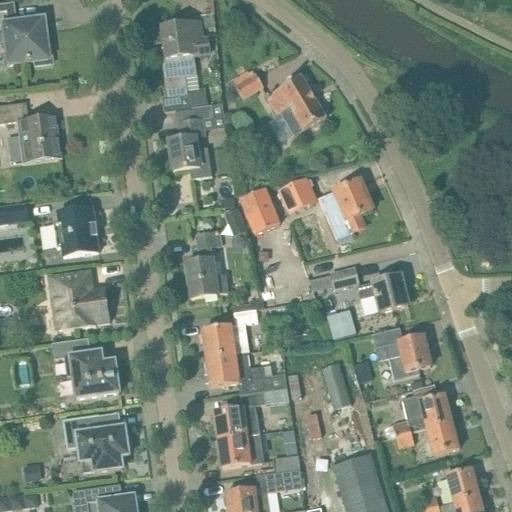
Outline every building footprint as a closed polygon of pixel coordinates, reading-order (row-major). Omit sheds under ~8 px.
[(13,25),(11,7),(0,8),(0,36),(2,37),(6,67),(34,64),(34,68),(52,66),(49,48),(45,49),(43,33),(37,34),(36,22),(13,25)] [(176,113),(192,111),(190,97),(188,97),(185,77),(196,75),(194,58),(210,55),(208,42),(192,44),(189,26),(163,30),(153,32),(155,47),(165,45),(167,60),(162,61),(167,94),(170,94),(170,100),(163,101),(165,115),(176,113)] [(256,78),(236,90),(245,103),(264,92),(256,78)] [(303,135),(309,131),(327,121),(301,79),(266,100),(278,120),(290,113),(303,135)] [(25,105),(6,108),(0,108),(0,126),(17,124),(23,166),(60,161),(57,143),(55,142),(53,132),(56,132),(54,119),(27,122),(25,105)] [(212,108),(192,111),(176,113),(178,126),(179,126),(181,142),(169,144),(174,174),(190,172),(192,182),(212,179),(208,151),(198,153),(195,136),(203,135),(204,139),(205,139),(202,122),(214,120),(212,108)] [(280,194),(282,198),(290,216),(317,205),(307,183),(280,194)] [(360,183),(319,201),(337,242),(365,230),(360,218),(373,212),(360,183)] [(241,205),(247,219),(255,238),(280,227),(266,194),(241,205)] [(234,200),(222,200),(223,210),(234,210),(234,200)] [(0,227),(9,226),(7,209),(0,210),(0,227)] [(64,260),(79,258),(99,255),(97,239),(98,239),(96,227),(95,227),(93,211),(57,216),(59,226),(54,227),(57,251),(62,250),(64,260)] [(236,212),(225,217),(231,232),(242,227),(236,212)] [(201,264),(187,266),(192,302),(218,298),(228,297),(225,279),(215,281),(213,262),(211,263),(209,251),(221,249),(219,235),(197,238),(201,264)] [(355,272),(331,277),(335,291),(358,285),(355,272)] [(96,327),(110,325),(105,291),(93,293),(90,274),(49,280),(52,300),(58,299),(62,333),(96,328),(96,327)] [(380,315),(389,313),(408,308),(401,279),(373,286),(358,290),(361,302),(376,299),(380,315)] [(262,302),(250,304),(251,307),(252,313),(254,313),(256,313),(264,312),(262,302)] [(351,312),(327,319),(334,342),(357,336),(351,312)] [(208,362),(248,357),(244,329),(258,327),(256,313),(254,313),(252,313),(234,316),(236,328),(203,332),(208,362)] [(420,377),(419,372),(431,369),(424,339),(399,345),(396,332),(372,337),(379,364),(389,362),(394,383),(420,377)] [(91,357),(88,342),(52,347),(55,363),(65,362),(68,380),(73,379),(76,402),(120,396),(118,384),(119,384),(118,376),(117,376),(115,364),(103,366),(102,355),(91,357)] [(252,382),(248,357),(208,362),(211,390),(238,386),(240,398),(264,395),(264,394),(287,390),(286,378),(263,381),(263,380),(252,382)] [(366,366),(354,369),(359,387),(371,383),(366,366)] [(427,431),(453,425),(446,398),(438,400),(434,387),(412,393),(414,399),(403,402),(408,424),(393,428),(396,439),(411,435),(427,431)] [(285,392),(278,395),(280,401),(287,399),(285,392)] [(219,444),(247,440),(259,438),(255,408),(215,414),(219,444)] [(126,436),(125,431),(101,434),(99,418),(63,423),(67,453),(79,451),(81,465),(82,465),(84,476),(95,474),(95,475),(123,471),(121,459),(129,458),(128,453),(132,449),(130,439),(126,436)] [(460,451),(453,425),(427,431),(434,458),(460,451)] [(411,435),(396,439),(399,451),(414,447),(411,435)] [(247,440),(219,444),(223,471),(262,466),(261,454),(249,456),(247,440)] [(386,511),(370,458),(333,469),(346,511),(386,511)] [(277,476),(300,472),(298,461),(275,464),(277,476)] [(23,470),(25,485),(40,483),(38,468),(23,470)] [(300,472),(277,476),(257,478),(259,490),(226,495),(228,511),(269,511),(267,498),(303,493),(300,472)] [(454,506),(480,499),(473,473),(447,480),(454,506)] [(136,511),(134,499),(122,501),(121,487),(73,494),(76,511),(88,510),(87,511),(136,511)] [(0,511),(26,511),(38,511),(36,497),(0,501),(0,511)] [(421,502),(423,511),(431,511),(439,510),(436,498),(421,502)] [(483,511),(480,499),(454,506),(455,511),(483,511)]
